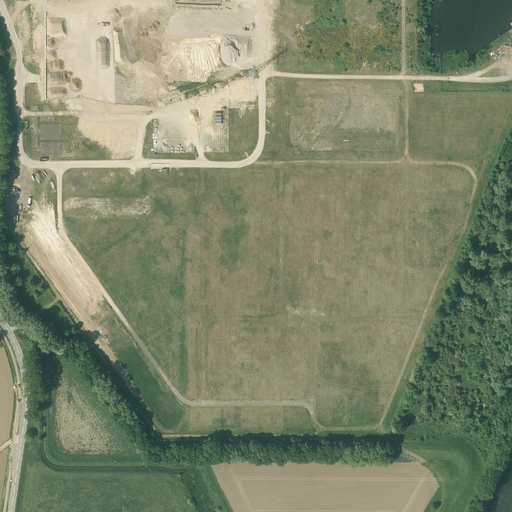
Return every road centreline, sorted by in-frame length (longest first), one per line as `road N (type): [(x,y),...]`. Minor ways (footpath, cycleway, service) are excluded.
road 1 (track): [(59,164),(63,231),(181,398),(306,402)]
road 2 (unclassified): [(28,164),(250,164),(259,152),(258,0)]
road 3 (track): [(445,511),(461,487),(460,458),(143,459)]
road 4 (track): [(511,77),(260,73)]
road 5 (secondary): [(11,511),(25,378),(0,317)]
